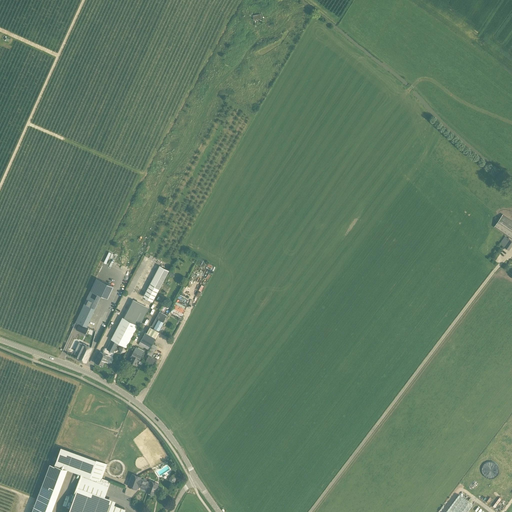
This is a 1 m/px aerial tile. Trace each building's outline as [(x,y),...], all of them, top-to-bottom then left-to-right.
[(511,238),(511,220),(503,214),(494,227),(511,238)] [(511,245),(511,241),(505,236),(500,244),(504,246),(504,247),(509,250),(511,245)] [(159,265),(151,281),(161,286),(169,270),(159,265)] [(153,301),(161,286),(151,281),(143,296),(153,301)] [(89,290),(85,299),(75,322),(79,323),(86,327),(100,295),(89,290)] [(123,317),(137,324),(139,325),(148,307),(132,299),(123,317)] [(175,304),(171,312),(182,316),(184,311),(185,308),(181,307),(175,304)] [(166,315),(159,311),(155,318),(158,320),(153,329),(157,331),(158,329),(166,315)] [(123,317),(113,339),(126,346),(137,324),(123,317)] [(79,323),(76,330),(85,334),(88,328),(86,327),(79,323)] [(159,332),(157,331),(153,329),(150,327),(146,333),(155,338),(159,332)] [(155,338),(146,333),(145,332),(138,345),(145,348),(145,350),(148,352),(152,344),(155,338)] [(111,338),(107,347),(112,350),(116,341),(111,338)] [(88,355),(91,348),(83,344),(77,358),(86,362),(89,355),(88,355)] [(152,344),(148,352),(147,354),(152,356),(157,346),(152,344)] [(139,360),(143,351),(136,347),(131,356),(130,355),(127,360),(136,364),(138,360),(139,360)] [(95,362),(103,365),(105,360),(108,362),(111,356),(100,351),(95,362)] [(145,361),(154,366),(157,360),(148,356),(145,361)] [(102,478),(107,464),(96,460),(61,447),(55,464),(50,463),(37,499),(36,501),(31,511),(44,511),(48,504),(62,467),(83,475),(84,472),(102,478)] [(511,511),(511,494),(479,470),(447,511),(511,511)] [(77,490),(103,500),(110,481),(102,478),(84,472),(83,475),(77,490)] [(146,492),(152,494),(154,494),(155,491),(157,491),(158,488),(157,488),(158,484),(150,481),(150,482),(140,479),(141,477),(132,474),(128,486),(137,489),(139,484),(148,487),(146,492)] [(103,500),(77,490),(75,495),(72,493),(67,507),(70,508),(68,511),(123,511),(125,508),(114,504),(103,500)]
